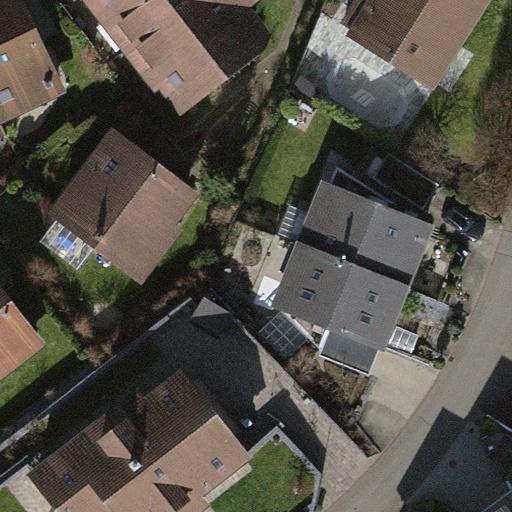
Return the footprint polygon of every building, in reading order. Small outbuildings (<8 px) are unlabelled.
[(0,0),(0,131),(72,97),(25,0),(0,0)] [(267,54),(273,39),(251,11),(265,0),(81,0),(156,96),(159,94),(180,122),(267,54)] [(372,0),(349,39),(434,94),(494,0),(372,0)] [(179,228),(203,197),(113,129),(47,217),(142,288),(184,232),(179,228)] [(440,188),(390,157),(375,180),(426,212),(440,188)] [(413,289),(436,228),(395,214),(398,207),(338,169),(331,186),(323,183),(299,244),(413,289)] [(413,289),(299,244),(273,310),(284,315),(323,353),(321,358),(370,377),(380,353),(387,355),(413,289)] [(0,384),(49,347),(0,283),(0,384)] [(205,499),(254,462),(183,371),(146,400),(139,391),(27,478),(53,511),(206,511),(211,508),(205,499)]
